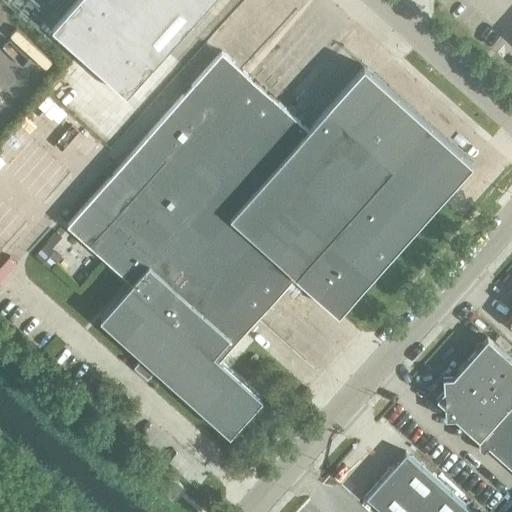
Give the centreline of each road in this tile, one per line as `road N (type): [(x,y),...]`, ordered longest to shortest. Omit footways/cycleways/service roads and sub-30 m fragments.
road 1 (unclassified): [(249,511),(511,217)]
road 2 (unclassified): [(511,120),(379,0)]
